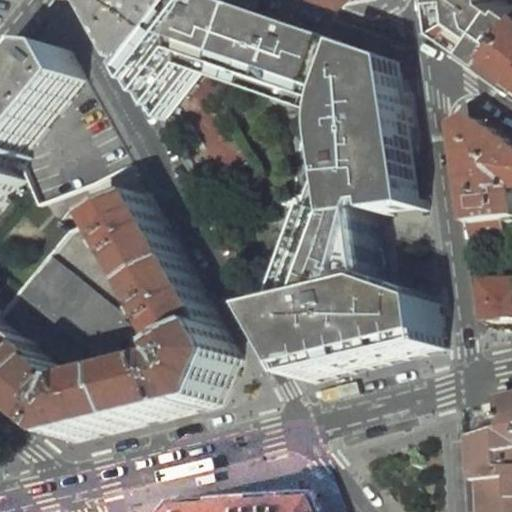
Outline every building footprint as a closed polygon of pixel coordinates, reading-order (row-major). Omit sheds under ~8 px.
[(204,0),(102,0),(138,64),(139,62),(143,64),(141,70),(169,121),(209,74),(240,85),(346,121),(346,118),(347,113),(348,108),(349,103),(350,98),(351,94),(365,52),(351,46),(337,40),(336,38),(330,36),(317,31),(315,38),(312,37),(312,34),(311,32),(310,30),(307,28),(305,28),(302,28),(300,29),(298,32),(222,6),(223,4),(222,1),(221,0),(209,0),(208,2),(205,0),(204,0)] [(475,41),(511,67),(511,0),(452,0),(454,5),(462,5),(464,24),(479,34),(475,41)] [(57,121),(89,82),(72,51),(50,49),(18,88),(0,109),(0,135),(22,155),(22,156),(24,161),(57,121)] [(346,151),(342,162),(338,173),(324,213),(345,220),(346,221),(353,223),(381,219),(383,211),(384,208),(388,203),(392,199),(394,215),(431,210),(416,95),(413,86),(411,81),(407,75),(398,67),(394,64),(365,52),(351,94),(350,98),(349,103),(348,108),(347,113),(346,118),(346,121),(346,151)] [(511,140),(483,120),(468,129),(481,226),(511,221),(511,140)] [(0,323),(3,320),(8,314),(0,307),(0,291),(3,288),(0,284),(0,210),(29,176),(17,167),(16,163),(22,156),(22,155),(0,135),(0,323)] [(181,245),(153,196),(108,218),(146,287),(191,263),(181,245)] [(390,285),(381,219),(353,223),(346,221),(345,220),(324,213),(322,219),(309,258),(372,279),(369,288),(445,314),(443,303),(390,285)] [(511,238),(511,221),(481,226),(483,242),(511,238)] [(23,295),(100,356),(106,348),(116,355),(128,340),(137,345),(145,335),(128,321),(131,318),(56,257),(23,295)] [(309,258),(296,293),(294,299),(293,304),(293,311),(294,315),(294,322),(295,329),(298,344),(300,352),(302,361),(315,384),(450,350),(448,342),(445,314),(369,288),(372,279),(309,258)] [(186,352),(228,329),(218,311),(191,264),(191,263),(146,287),(183,353),(186,352)] [(511,281),(488,282),(494,325),(511,324),(511,281)] [(3,320),(0,323),(0,381),(6,386),(31,407),(63,368),(39,349),(3,320)] [(225,406),(245,360),(228,329),(186,352),(190,360),(136,374),(145,426),(225,406)] [(31,407),(76,443),(132,429),(145,426),(136,374),(89,387),(64,366),(63,368),(31,407)] [(323,511),(315,490),(175,499),(164,511),(323,511)]
